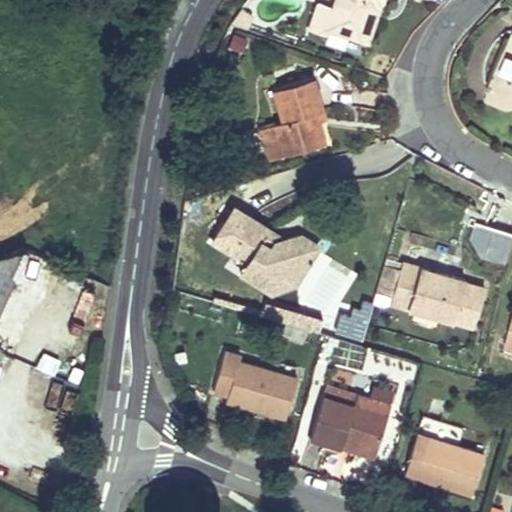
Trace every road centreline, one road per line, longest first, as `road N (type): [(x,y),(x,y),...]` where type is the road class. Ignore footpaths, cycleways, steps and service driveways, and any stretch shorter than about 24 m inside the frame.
road 1 (residential): [(198,0),(156,122),(118,426)]
road 2 (residential): [(339,511),(118,426)]
road 3 (residential): [(460,0),(434,26),(419,72),(429,120),(463,154),(511,171)]
